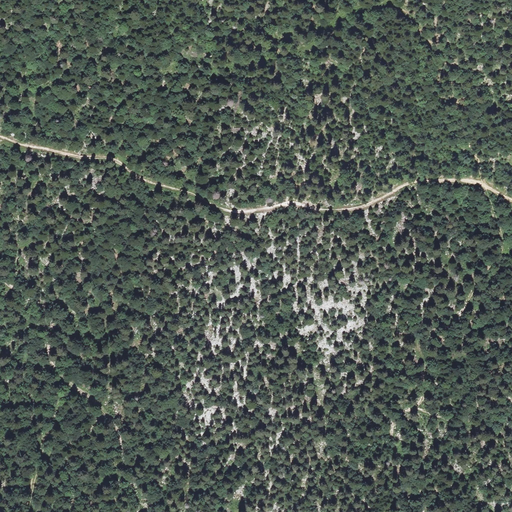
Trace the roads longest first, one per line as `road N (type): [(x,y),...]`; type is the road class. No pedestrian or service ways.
road 1 (track): [(419,511),(393,431),(477,268),(499,251),(474,209),(453,85),(432,44),(389,0)]
road 2 (track): [(511,199),(441,179),(413,181),(361,208),(296,203),(236,212),(102,160),(0,137)]
road 3 (track): [(0,272),(45,314),(55,368),(119,435),(137,511)]
road 4 (track): [(78,390),(53,430),(26,511)]
